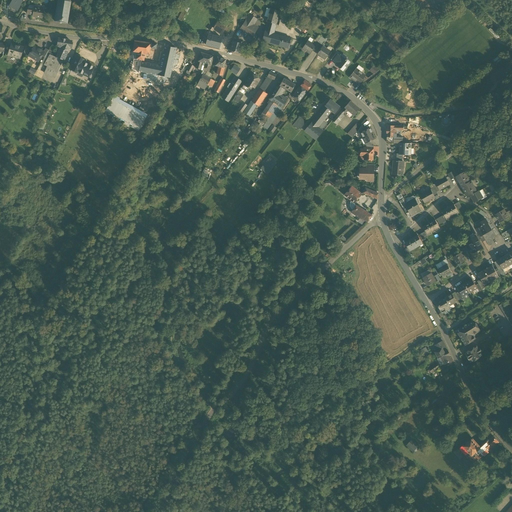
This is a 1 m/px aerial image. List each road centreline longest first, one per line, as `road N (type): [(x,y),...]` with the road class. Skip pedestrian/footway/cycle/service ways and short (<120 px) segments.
road 1 (tertiary): [(381,198),(380,128),(367,109),(325,82),(160,39),(84,38),(0,22)]
road 2 (tertiary): [(160,511),(213,410),(246,377),(272,317),(381,213)]
road 3 (unclassified): [(511,63),(454,140),(381,198)]
road 4 (tertiary): [(511,447),(477,404),(426,301)]
road 5 (residential): [(426,301),(502,245),(487,212)]
